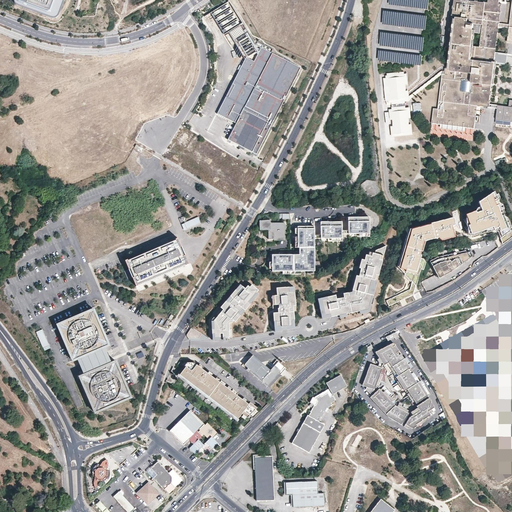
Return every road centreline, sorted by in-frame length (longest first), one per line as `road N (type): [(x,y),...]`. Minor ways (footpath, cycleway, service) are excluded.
road 1 (secondary): [(511,245),(454,287),(329,355),(202,477)]
road 2 (secondary): [(206,486),(335,361),(464,291),(511,255)]
road 3 (residential): [(258,203),(173,339),(144,426)]
road 4 (residential): [(351,0),(258,203)]
road 5 (residential): [(180,13),(100,42),(58,39),(0,19)]
road 6 (unclassified): [(154,172),(203,73),(199,37),(180,13)]
road 7 (secondary): [(71,448),(56,403),(0,329)]
road 8 (secondary): [(0,330),(71,448)]
